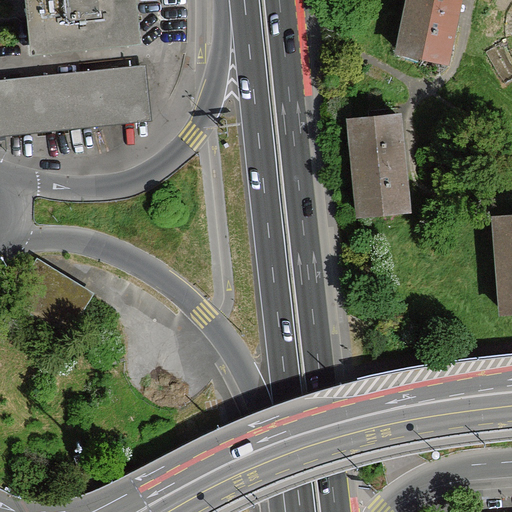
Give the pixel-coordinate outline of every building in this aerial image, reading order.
[(131,0),(32,0),(38,49),(136,39),(131,0)] [(411,0),(401,52),(446,61),(459,0),(411,0)] [(6,132),(142,118),(137,70),(1,84),(6,132)] [(353,121),(360,214),(407,210),(400,116),(353,121)] [(511,216),(496,217),(504,312),(511,310),(511,216)] [(67,331),(90,294),(39,263),(17,300),(67,331)] [(120,400),(136,431),(168,415),(151,383),(120,400)] [(96,472),(90,451),(75,456),(81,476),(96,472)]
